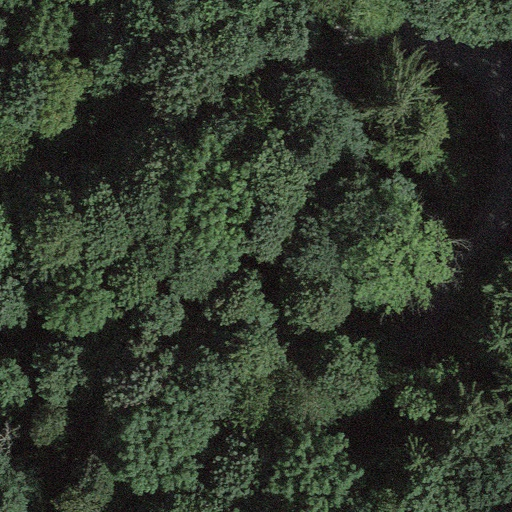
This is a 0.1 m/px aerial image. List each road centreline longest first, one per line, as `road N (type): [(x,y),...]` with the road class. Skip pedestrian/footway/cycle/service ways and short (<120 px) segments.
road 1 (track): [(0,199),(336,43),(404,26),(461,37),(496,60)]
road 2 (track): [(511,176),(472,264),(430,320),(236,511)]
